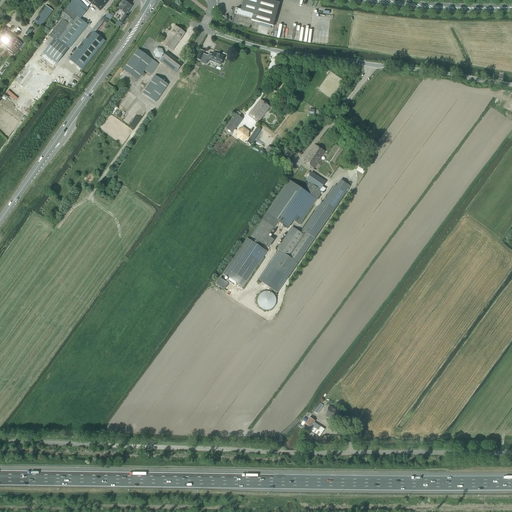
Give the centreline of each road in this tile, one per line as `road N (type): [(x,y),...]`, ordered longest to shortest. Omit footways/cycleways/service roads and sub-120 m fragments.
road 1 (unclassified): [(0,439),(511,453)]
road 2 (motorway): [(511,483),(0,478)]
road 3 (unclassified): [(511,84),(242,42),(203,28),(210,0)]
road 4 (secondary): [(95,84),(0,220)]
road 5 (secondary): [(382,1),(511,7)]
